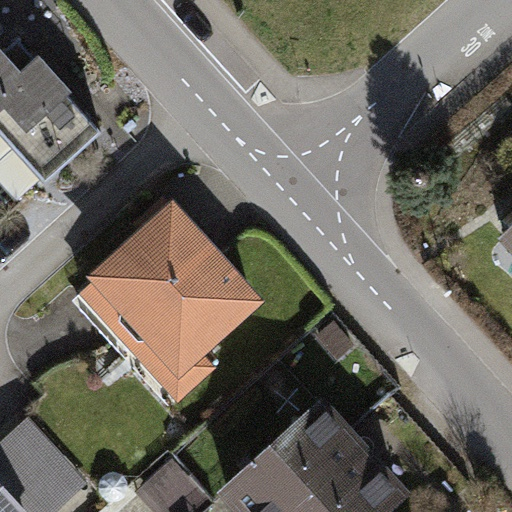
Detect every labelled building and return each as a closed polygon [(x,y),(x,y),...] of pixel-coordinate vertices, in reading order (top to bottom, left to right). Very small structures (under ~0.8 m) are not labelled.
[(0,78),(0,193),(27,220),(102,144),(30,74),(13,91),(0,78)] [(172,218),(86,301),(175,404),(266,319),(172,218)] [(511,224),(499,236),(511,250),(511,224)] [(325,397),(221,493),(238,511),(398,511),(416,496),(325,397)] [(0,511),(82,511),(91,503),(32,435),(0,465),(0,511)]
